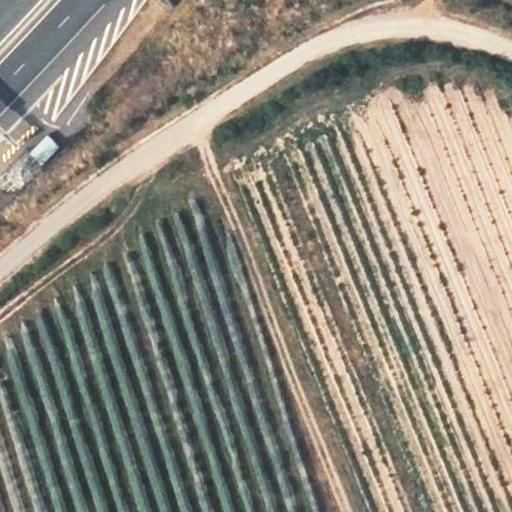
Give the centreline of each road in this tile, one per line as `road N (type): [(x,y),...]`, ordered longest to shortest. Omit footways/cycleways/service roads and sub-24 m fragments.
road 1 (residential): [(0,267),(189,118),(331,42),(420,28),(511,56)]
road 2 (track): [(347,511),(189,118)]
road 3 (motorway): [(0,103),(95,0)]
